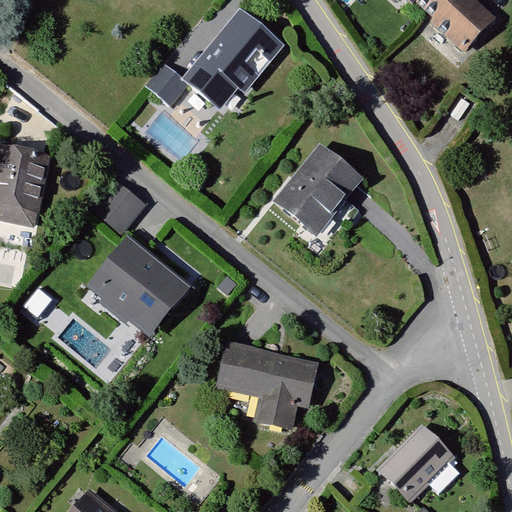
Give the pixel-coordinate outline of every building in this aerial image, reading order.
[(503,23),(476,0),(395,0),(411,14),(418,6),(436,22),(426,32),(464,66),(503,23)] [(275,54),(239,22),(178,90),(214,122),(275,54)] [(0,156),(0,229),(36,235),(49,165),(0,156)] [(363,193),(321,158),(273,212),(314,247),(363,193)] [(146,211),(114,187),(90,218),(122,242),(146,211)] [(81,291),(147,346),(187,299),(122,242),(81,291)] [(317,372),(223,350),(212,396),(257,407),(252,427),(290,436),(295,414),(306,417),(317,372)] [(408,511),(410,511),(453,467),(417,434),(374,480),(408,511)] [(102,511),(85,498),(73,511),(102,511)]
